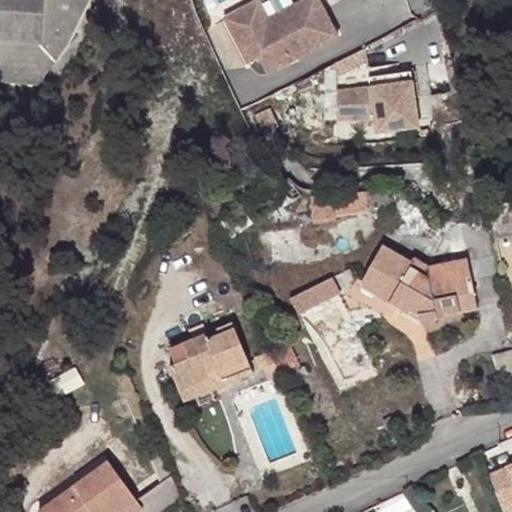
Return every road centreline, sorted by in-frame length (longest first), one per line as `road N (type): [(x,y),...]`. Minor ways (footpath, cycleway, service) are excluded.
road 1 (unknown): [(242,511),(172,430),(150,385),(151,342),(199,293)]
road 2 (residential): [(453,433),(441,375),(454,354),(494,335),(498,321),(481,250),(465,238),(445,239)]
road 3 (residential): [(453,433),(400,452),(290,511)]
